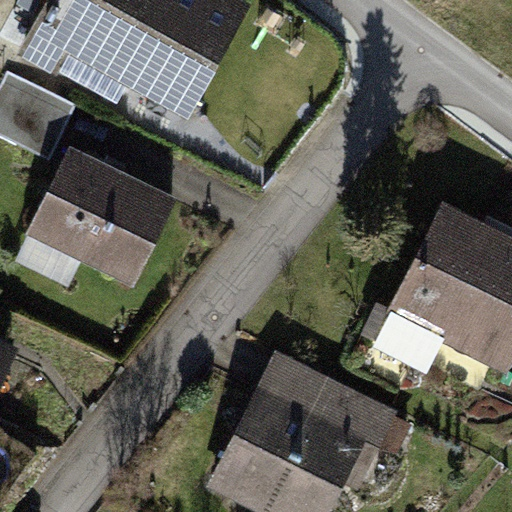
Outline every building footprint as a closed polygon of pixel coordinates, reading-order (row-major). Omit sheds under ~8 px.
[(263,6),(252,0),(57,0),(37,36),(199,124),(263,6)] [(0,130),(62,157),(86,102),(15,71),(0,106),(0,130)] [(184,197),(76,148),(35,237),(143,286),(184,197)] [(511,368),(511,233),(446,202),(393,316),(511,371),(511,368)] [(0,386),(21,342),(0,332),(0,386)] [(345,511),(397,407),(279,350),(210,491),(254,511),(345,511)]
